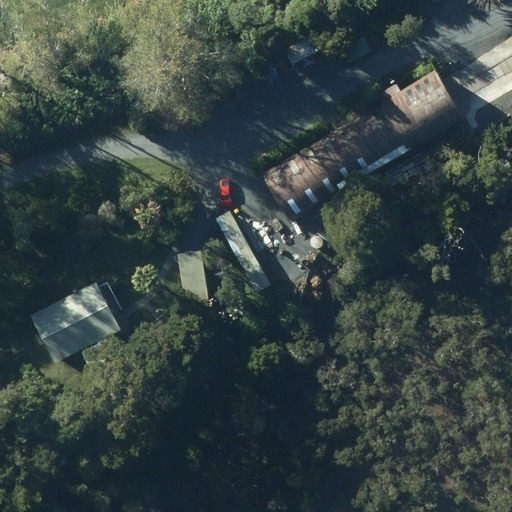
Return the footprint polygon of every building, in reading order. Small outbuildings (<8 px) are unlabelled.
[(368,37),(345,48),(352,62),(375,52),(368,37)] [(446,67),(269,173),(296,219),(474,112),(459,88),(446,67)] [(236,212),(221,220),(261,293),(276,285),(236,212)] [(182,254),(188,303),(212,300),(206,251),(182,254)] [(103,282),(38,316),(62,362),(127,328),(103,282)]
